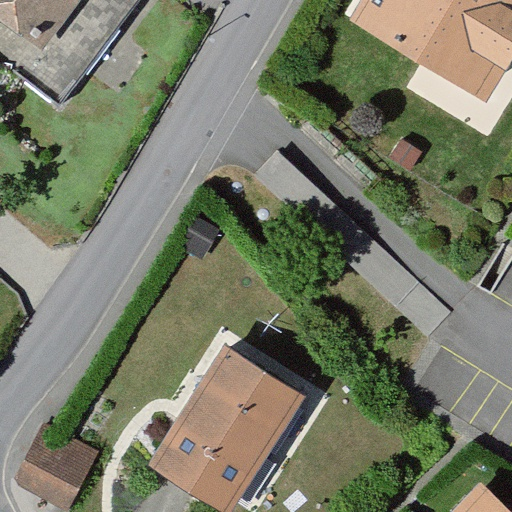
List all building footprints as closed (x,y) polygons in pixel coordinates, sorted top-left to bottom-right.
[(0,0),(0,3),(50,43),(84,0),(0,0)] [(511,65),(511,0),(375,0),(371,7),(501,84),(511,65)] [(449,311),(275,151),(254,175),(432,338),(449,311)] [(316,382),(237,340),(174,457),(253,500),(316,382)] [(77,501),(101,453),(48,427),(24,475),(77,501)] [(511,511),(511,490),(489,469),(449,511),(511,511)]
